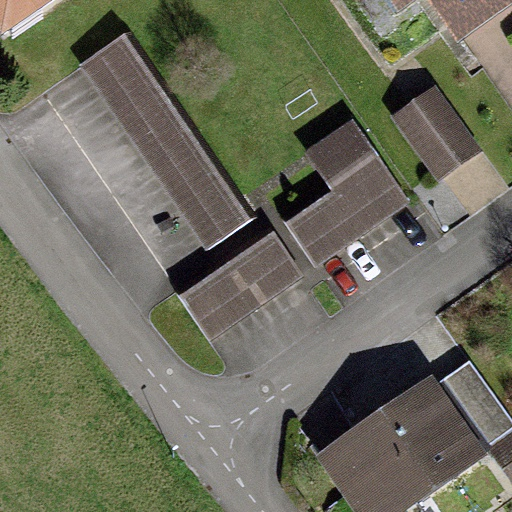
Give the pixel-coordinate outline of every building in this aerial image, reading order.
[(0,0),(0,51),(79,0),(0,0)] [(375,0),(398,31),(420,15),(441,44),(503,0),(375,0)] [(115,52),(48,99),(177,280),(244,233),(115,52)] [(423,105),(388,130),(428,187),(463,162),(423,105)] [(339,199),(286,237),(312,274),(398,213),(339,130),(306,153),(339,199)] [(268,249),(178,313),(206,351),(295,287),(268,249)] [(431,375),(319,454),(360,511),(374,511),(477,439),(431,375)]
